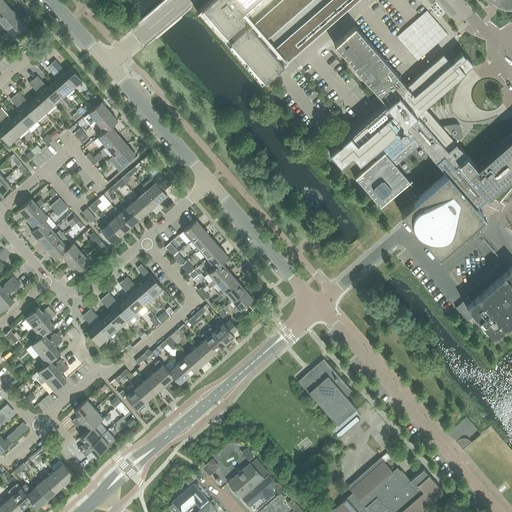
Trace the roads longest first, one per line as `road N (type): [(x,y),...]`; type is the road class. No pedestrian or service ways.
road 1 (tertiary): [(104,491),(317,305)]
road 2 (residential): [(499,511),(317,305)]
road 3 (residential): [(108,377),(194,300),(144,241)]
road 4 (tertiary): [(208,183),(317,305)]
road 5 (tertiary): [(107,65),(208,183)]
